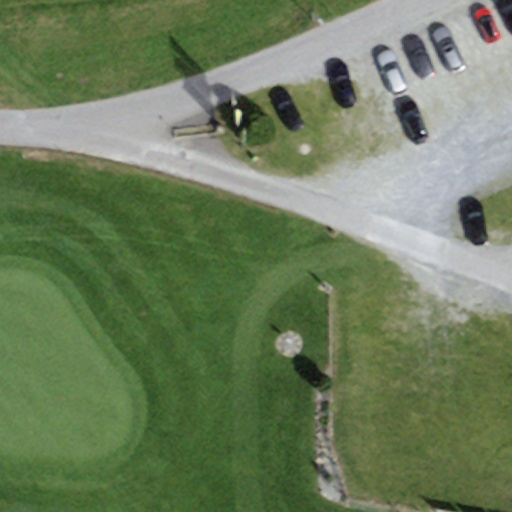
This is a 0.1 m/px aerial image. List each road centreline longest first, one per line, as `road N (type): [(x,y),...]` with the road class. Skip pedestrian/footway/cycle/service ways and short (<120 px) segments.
road 1 (unclassified): [(88,133),(234,177),(511,285)]
road 2 (unclassified): [(88,133),(431,0)]
